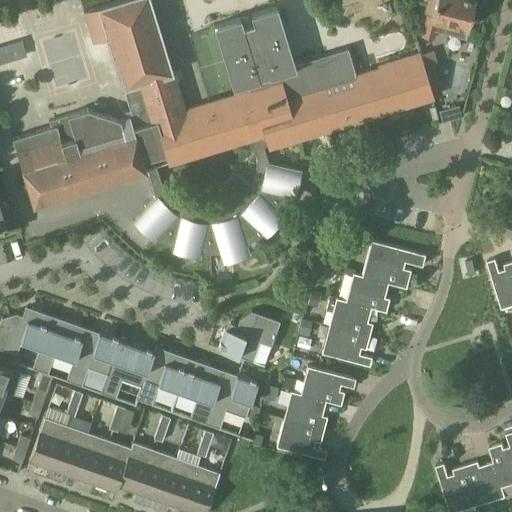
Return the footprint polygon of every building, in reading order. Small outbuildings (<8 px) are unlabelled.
[(379,65),(379,67),(356,74),(347,46),(294,62),(277,5),(250,13),(253,22),(243,25),(240,16),(214,24),(233,87),(247,82),(250,90),(184,110),(150,0),(118,0),(83,11),(93,42),(106,38),(122,88),(124,87),(132,115),(120,118),(87,107),(48,119),(50,125),(12,137),(21,167),(32,204),(147,169),(156,196),(133,221),(153,240),(155,237),(173,246),(172,250),(199,256),(200,252),(220,252),(223,262),(249,254),(246,244),(263,233),(266,236),(285,216),(282,213),(292,196),(295,197),(302,170),(269,162),(263,144),(268,142),(269,144),(334,125),(431,94),(430,90),(440,87),(433,64),(423,67),(419,53),(379,65)] [(436,28),(465,36),(474,0),(431,0),(422,34),(433,37),(436,28)] [(361,275),(387,282),(405,286),(410,268),(403,266),(404,260),(422,265),(425,253),(370,239),(361,274),(361,275)] [(511,260),(504,263),(506,268),(499,270),(496,257),(487,260),(502,307),(511,304),(511,260)] [(384,296),(387,282),(361,275),(361,274),(352,272),(345,299),(344,300),(370,307),(385,310),(389,297),(384,296)] [(328,324),(368,335),(372,322),(367,321),(370,307),(344,300),(345,299),(335,296),(334,299),(329,298),(326,308),(331,310),(328,324)] [(39,349),(51,314),(45,312),(31,307),(30,310),(24,308),(22,315),(14,312),(1,317),(0,319),(0,348),(15,354),(19,342),(38,349),(39,349)] [(219,341),(220,341),(217,348),(263,364),(264,363),(252,359),(259,340),(270,344),(279,320),(251,310),(239,318),(236,325),(229,322),(227,329),(224,328),(219,341)] [(73,361),(85,327),(79,324),(65,319),(64,322),(59,320),(60,318),(51,314),(39,349),(38,349),(31,367),(53,375),(53,374),(48,372),(54,354),(72,361),(73,361)] [(365,348),(368,335),(328,324),(320,352),(369,365),(371,356),(358,353),(360,346),(365,348)] [(107,373),(118,338),(113,336),(99,331),(98,334),(93,332),(94,330),(85,327),(73,361),(72,361),(66,379),(81,385),(88,366),(106,373),(107,373)] [(140,385),(152,350),(147,349),(147,348),(133,343),(132,346),(127,344),(128,342),(118,338),(107,373),(106,373),(100,391),(115,397),(122,378),(140,385)] [(170,410),(189,357),(183,355),(183,354),(169,349),(168,353),(163,351),(164,348),(154,345),(152,350),(140,385),(134,403),(135,404),(137,398),(151,403),(158,385),(176,391),(169,409),(170,410)] [(204,422),(222,369),(213,366),(212,368),(207,366),(208,363),(195,358),(194,359),(189,357),(170,410),(171,410),(177,392),(196,398),(189,416),(204,422)] [(0,363),(0,389),(2,390),(2,391),(11,394),(20,370),(0,363)] [(299,393),(325,400),(340,404),(343,390),(338,389),(340,383),(353,386),(355,378),(306,365),(299,392),(299,393)] [(222,369),(204,422),(219,427),(225,409),(245,416),(246,414),(250,403),(257,381),(250,379),(251,378),(237,373),(236,377),(231,375),(232,372),(222,369)] [(65,412),(74,415),(83,391),(74,388),(65,412)] [(32,401),(41,404),(46,392),(36,389),(32,401)] [(321,414),(325,400),(299,393),(299,392),(289,390),(282,418),(323,428),(326,415),(321,414)] [(41,404),(32,401),(27,413),(37,416),(41,404)] [(108,427),(117,430),(126,406),(117,403),(108,427)] [(250,403),(246,414),(257,418),(259,406),(250,403)] [(153,437),(162,440),(170,416),(162,413),(153,437)] [(49,468),(65,424),(44,417),(28,460),(49,468)] [(323,428),(282,418),(275,446),(323,458),(326,449),(313,446),(314,440),(320,441),(323,428)] [(86,432),(65,424),(49,468),(71,476),(86,432)] [(197,452),(205,455),(213,432),(205,428),(197,452)] [(489,446),(493,461),(501,486),(502,486),(511,483),(511,430),(506,433),(510,445),(503,447),(502,442),(489,446)] [(86,432),(71,476),(92,483),(108,440),(86,432)] [(16,446),(26,449),(30,438),(21,434),(16,446)] [(129,447),(108,440),(92,483),(115,492),(117,485),(116,485),(129,447)] [(116,485),(117,485),(138,493),(153,449),(131,441),(129,447),(116,485)] [(26,449),(16,446),(12,458),(21,461),(26,449)] [(175,457),(153,449),(138,493),(160,500),(175,457)] [(175,457),(160,500),(182,508),(197,465),(175,457)] [(478,460),(465,464),(477,504),(505,496),(502,486),(501,486),(493,461),(479,465),(478,460)] [(451,511),(477,504),(465,464),(452,468),(454,473),(448,475),(444,462),(435,465),(449,511),(451,511)] [(205,511),(219,473),(197,465),(182,508),(192,511),(205,511)]
